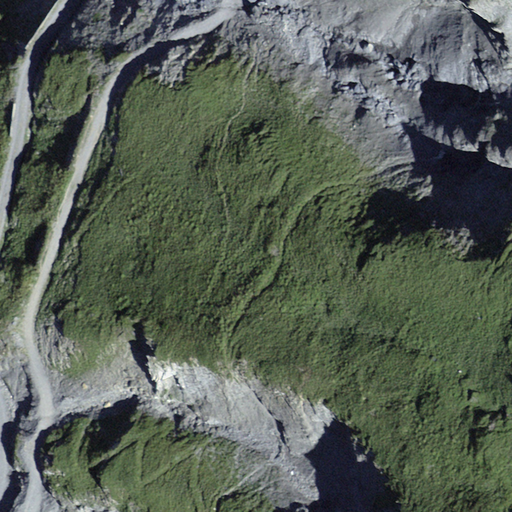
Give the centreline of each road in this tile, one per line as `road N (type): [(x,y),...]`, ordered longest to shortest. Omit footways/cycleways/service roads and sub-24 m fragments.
road 1 (track): [(31,511),(25,451),(45,409),(25,348),(29,306),(84,152),(117,82),(201,29),(221,0)]
road 2 (track): [(0,208),(27,69),(69,0)]
